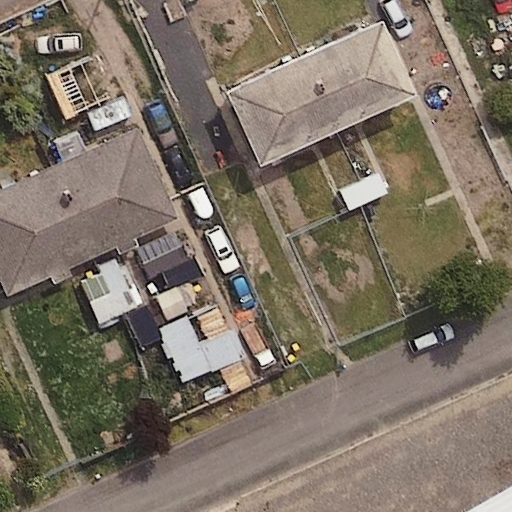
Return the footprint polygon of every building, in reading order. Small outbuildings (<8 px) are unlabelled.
[(407,87),(375,16),(221,85),(253,156),(407,87)] [(0,177),(0,283),(3,290),(44,272),(48,282),(71,272),(67,262),(112,243),(115,251),(138,242),(134,233),(171,217),(130,122),(0,177)] [(381,164),(334,185),(346,212),(393,191),(381,164)] [(183,255),(172,229),(134,245),(145,271),(183,255)] [(138,299),(116,257),(77,277),(99,320),(138,299)]
